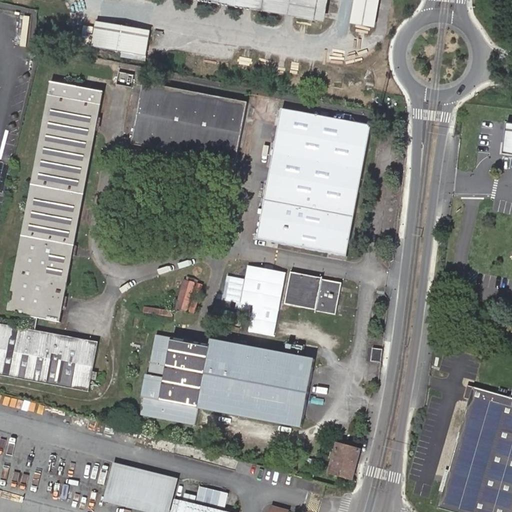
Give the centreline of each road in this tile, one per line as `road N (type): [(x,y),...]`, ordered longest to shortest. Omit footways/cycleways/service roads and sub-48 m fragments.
road 1 (unclassified): [(412,84),(416,171),(396,345),(359,511)]
road 2 (unclassified): [(385,511),(454,92)]
road 3 (unknown): [(239,250),(202,248),(125,274),(90,252),(112,95)]
road 4 (unknown): [(125,0),(320,33),(338,28),(346,0)]
road 5 (unknown): [(404,278),(239,250)]
road 6 (unknown): [(239,250),(264,105)]
